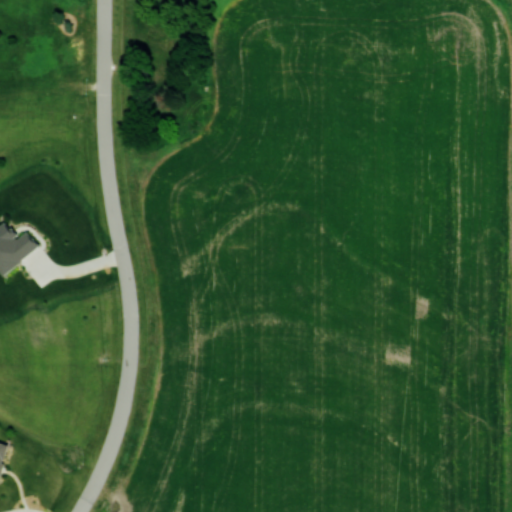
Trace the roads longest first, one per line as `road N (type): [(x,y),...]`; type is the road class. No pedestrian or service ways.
road 1 (residential): [(104,128),(129,345),(121,416),(78,511)]
road 2 (residential): [(104,0),(104,128)]
